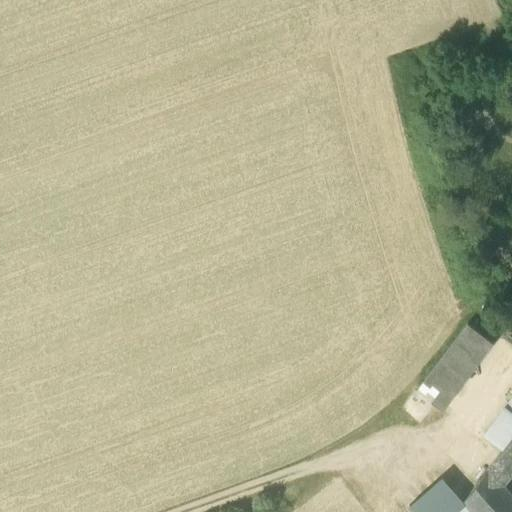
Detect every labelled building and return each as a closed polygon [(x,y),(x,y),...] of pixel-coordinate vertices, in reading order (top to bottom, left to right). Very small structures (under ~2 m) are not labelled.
[(416,391),(441,411),(493,343),(467,323),(416,391)] [(511,399),(484,436),(502,449),(511,435),(511,399)] [(511,435),(502,449),(498,455),(511,465),(511,435)] [(511,472),(511,465),(498,455),(487,468),(503,485),(511,472)] [(471,511),(511,511),(511,495),(503,485),(487,468),(462,502),(471,511)] [(413,506),(417,511),(452,511),(462,502),(442,479),(413,506)] [(471,511),(462,502),(452,511),(471,511)]
